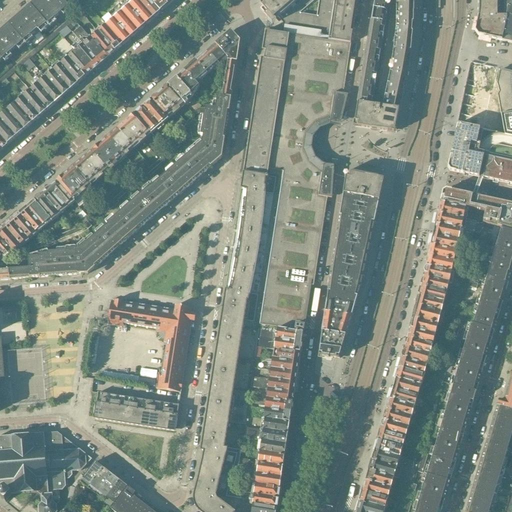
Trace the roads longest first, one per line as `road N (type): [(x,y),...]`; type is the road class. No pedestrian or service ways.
road 1 (unknown): [(272,240),(223,477),(246,505),(258,504),(265,491),(290,370),(326,73)]
road 2 (residential): [(227,177),(181,494),(162,497),(62,420),(0,423)]
road 3 (tertiary): [(338,511),(433,163),(463,0)]
road 4 (residential): [(367,0),(308,381),(343,400)]
road 5 (tertiary): [(430,0),(393,212),(343,400)]
road 6 (residential): [(0,210),(241,0)]
road 7 (residential): [(0,294),(97,286),(227,177)]
road 8 (residential): [(198,0),(0,171)]
road 9 (unknown): [(272,240),(242,232),(241,221),(280,46)]
road 10 (residential): [(511,308),(453,511)]
road 11 (unknown): [(272,240),(289,110),(297,90),(326,73)]
road 12 (residential): [(227,177),(252,39),(241,0)]
